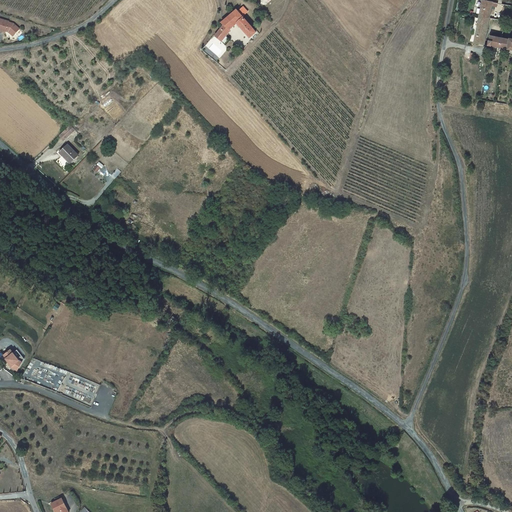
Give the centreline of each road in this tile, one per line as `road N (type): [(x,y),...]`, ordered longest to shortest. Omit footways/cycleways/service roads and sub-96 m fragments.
road 1 (unclassified): [(0,147),(91,231),(230,302),(406,427)]
road 2 (unclassified): [(451,0),(437,94),(462,180),(464,283),(406,427)]
road 3 (unclassified): [(114,0),(77,29),(0,50)]
